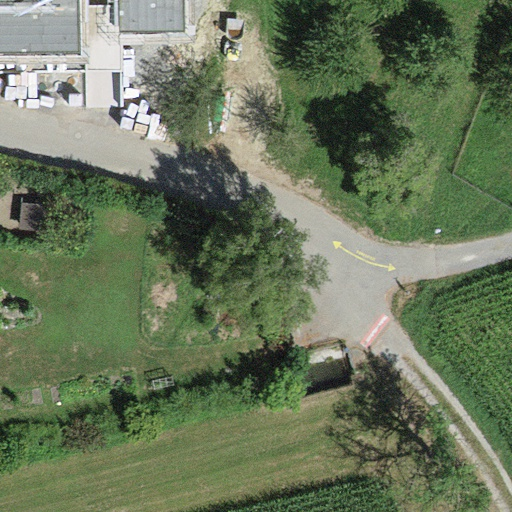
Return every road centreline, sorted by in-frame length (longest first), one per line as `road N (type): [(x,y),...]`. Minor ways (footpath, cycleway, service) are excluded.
road 1 (residential): [(0,122),(149,159),(264,206),(338,259)]
road 2 (track): [(338,259),(468,398),(511,502)]
road 3 (track): [(338,259),(443,257),(511,236)]
